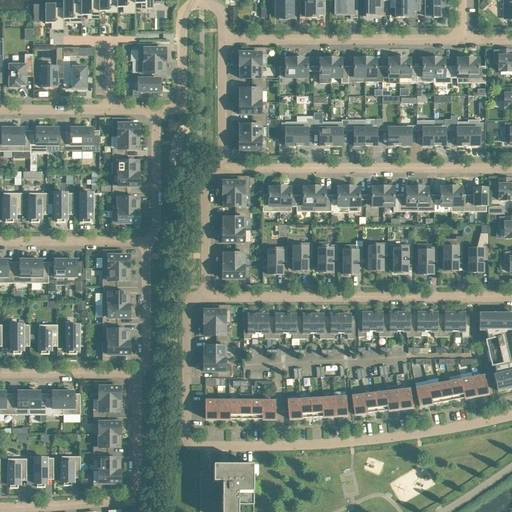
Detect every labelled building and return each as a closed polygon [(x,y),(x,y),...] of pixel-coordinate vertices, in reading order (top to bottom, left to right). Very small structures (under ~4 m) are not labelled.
[(63,1),(63,30),(64,30),(64,20),(69,20),(69,24),(72,24),(81,24),(81,0),(80,0),(81,5),(73,5),(73,1),(63,1)] [(81,0),(81,24),(82,24),(82,16),(87,16),(87,20),(90,20),(99,20),(99,0),(98,0),(99,1),(91,1),(91,0),(81,0)] [(99,0),(99,20),(100,20),(99,12),(105,12),(105,13),(108,13),(117,13),(117,0),(99,0)] [(117,0),(117,13),(117,8),(123,8),(123,14),(126,14),(135,14),(134,0),(117,0)] [(134,0),(135,14),(135,4),(141,4),(141,10),(153,10),(153,4),(161,4),(161,0),(134,0)] [(271,0),(272,7),(276,7),(276,18),(279,18),(279,20),(289,20),(289,18),(292,18),(292,0),(271,0)] [(299,0),(299,10),(305,10),(305,18),(317,18),(318,16),(323,16),(323,0),(299,0)] [(335,0),(336,16),(350,16),(350,19),(357,19),(357,1),(354,1),(353,0),(335,0)] [(378,18),(378,16),(382,16),(382,2),(390,2),(389,0),(365,0),(366,18),(378,18)] [(395,0),(396,18),(412,18),(413,12),(420,12),(420,10),(419,0),(395,0)] [(419,0),(420,10),(426,10),(426,17),(434,17),(434,18),(447,18),(447,11),(448,11),(447,0),(419,0)] [(484,0),(478,6),(483,10),(489,4),(484,0)] [(511,0),(502,0),(503,10),(510,10),(510,21),(511,21),(511,22),(511,23),(511,0)] [(55,5),(45,5),(45,6),(45,24),(51,24),(51,30),(54,30),(63,30),(63,1),(63,9),(55,9),(55,5)] [(138,62),(165,62),(165,50),(154,50),(154,44),(138,44),(138,62)] [(63,60),(63,64),(69,64),(69,57),(79,57),(79,48),(63,48),(63,60)] [(239,66),(261,66),(261,55),(266,55),(266,48),(253,48),(253,54),(239,54),(239,66)] [(507,50),(493,51),(493,57),(498,57),(498,70),(500,70),(500,72),(511,72),(511,56),(505,57),(505,51),(507,51),(507,50)] [(8,77),(8,84),(9,84),(9,88),(20,88),(20,86),(26,86),(26,77),(33,77),(33,55),(24,55),(24,63),(9,63),(9,77),(8,77)] [(461,60),(457,60),(457,67),(451,67),(451,79),(457,79),(457,84),(468,84),(468,58),(461,59),(461,60)] [(474,58),(468,58),(468,84),(485,84),(485,67),(479,67),(479,60),(474,60),(474,58)] [(285,78),(296,78),(296,59),(290,59),(290,60),(285,60),(285,67),(279,67),(279,72),(285,72),(285,78)] [(307,60),(303,60),(303,59),(296,59),(296,78),(307,78),(307,72),(313,72),(313,67),(307,67),(307,60)] [(313,67),(313,72),(319,72),(319,78),(319,84),(331,84),(331,78),(331,59),(324,59),(324,60),(319,60),(319,67),(313,67)] [(348,83),(348,72),(348,67),(342,67),(342,60),(337,60),(337,59),(331,59),(331,78),(341,78),(341,84),(348,84),(348,83)] [(348,67),(348,72),(348,83),(365,83),(365,59),(358,59),(358,60),(354,60),(354,67),(348,67)] [(371,60),(371,59),(365,59),(365,83),(382,83),(382,72),(382,67),(376,67),(376,60),(371,60)] [(382,67),(382,72),(388,72),(388,78),(388,84),(399,84),(399,59),(393,59),(393,60),(388,60),(388,67),(382,67)] [(399,59),(399,84),(416,84),(416,67),(410,67),(410,60),(406,60),(406,59),(399,59)] [(416,67),(416,84),(417,84),(417,83),(433,83),(433,84),(434,84),(434,59),(427,59),(427,60),(422,60),(422,67),(416,67)] [(451,79),(451,67),(445,67),(445,60),(440,60),(440,59),(434,59),(434,84),(451,84),(451,79)] [(40,72),(40,80),(42,80),(42,88),(56,88),(57,74),(63,74),(63,64),(63,60),(56,60),(56,67),(42,67),(42,72),(40,72)] [(138,80),(152,80),(152,75),(164,75),(164,70),(165,70),(165,62),(138,62),(138,80)] [(253,84),(266,84),(266,78),(261,78),(261,66),(239,66),(239,74),(240,74),(240,79),(253,79),(253,84)] [(73,68),(72,88),(86,88),(86,68),(73,68)] [(132,92),(132,98),(146,98),(146,92),(160,92),(160,80),(152,80),(138,80),(138,92),(132,92)] [(239,102),(261,102),(261,90),(266,90),(266,84),(253,84),(253,90),(240,90),(240,95),(239,95),(239,102)] [(511,88),(499,89),(499,102),(504,102),(504,108),(506,108),(506,110),(511,110),(511,94),(511,95),(511,89),(511,88)] [(253,121),(266,121),(266,120),(266,114),(261,114),(261,102),(239,102),(239,115),(253,115),(253,121)] [(112,119),(112,137),(139,137),(139,125),(126,125),(126,119),(112,119)] [(239,130),(239,139),(261,139),(261,126),(266,126),(266,124),(270,124),(270,120),(266,120),(266,121),(253,121),(253,125),(240,125),(240,130),(239,130)] [(308,147),(308,131),(314,131),(313,120),(307,120),(307,123),(296,123),(296,147),(308,147)] [(331,138),(331,123),(320,123),(319,120),(313,120),(314,131),(320,131),(320,147),(331,147),(331,138)] [(331,123),(331,147),(342,147),(342,131),(348,131),(348,120),(341,120),(341,123),(331,123)] [(365,147),(365,126),(365,120),(348,120),(348,131),(354,131),(354,147),(365,147)] [(376,147),(376,131),(382,131),(382,126),(382,120),(376,120),(376,126),(365,126),(365,147),(376,147)] [(457,146),(468,146),(468,120),(467,120),(467,122),(457,122),(457,126),(451,126),(451,131),(457,131),(457,146)] [(483,123),(479,123),(479,120),(468,120),(468,146),(479,146),(479,144),(479,138),(479,131),(483,131),(483,123)] [(416,126),(416,131),(422,131),(423,147),(434,146),(434,126),(434,121),(416,121),(416,126)] [(296,147),(296,123),(285,123),(281,123),(281,131),(285,131),(285,147),(296,147)] [(388,147),(399,147),(399,126),(382,126),(382,131),(388,131),(388,147)] [(410,131),(416,131),(416,126),(399,126),(399,147),(410,146),(410,131)] [(445,131),(451,131),(451,126),(434,126),(434,146),(445,146),(445,131)] [(0,152),(13,152),(13,129),(2,129),(2,131),(0,131),(0,152)] [(30,152),(30,131),(24,131),(24,129),(13,129),(13,152),(30,152)] [(47,152),(47,129),(36,129),(36,131),(30,131),(30,152),(30,154),(48,154),(48,152),(47,152)] [(47,152),(48,152),(64,152),(64,131),(58,131),(58,129),(47,129),(47,152)] [(82,152),(82,129),(71,129),(71,131),(64,131),(64,152),(82,152)] [(82,129),(82,152),(99,152),(99,136),(99,131),(92,131),(92,129),(82,129)] [(111,137),(111,149),(112,149),(112,156),(126,156),(126,150),(138,150),(138,145),(139,145),(139,137),(112,137),(111,137)] [(266,157),(266,150),(261,150),(261,139),(239,139),(239,151),(253,151),(253,157),(266,157)] [(126,156),(112,156),(112,175),(118,175),(139,175),(139,167),(138,167),(138,162),(126,162),(126,156)] [(118,175),(118,186),(112,186),(112,193),(126,193),(125,187),(139,187),(139,175),(118,175)] [(223,195),(244,195),(250,195),(250,177),(236,177),(236,182),(223,182),(223,195)] [(507,179),(499,179),(499,185),(498,185),(498,198),(500,198),(500,201),(511,200),(511,185),(505,185),(505,180),(507,180),(507,179)] [(280,212),(280,187),(273,187),(273,189),(269,189),(269,196),(262,196),(262,212),(280,212)] [(286,189),(286,187),(280,187),(280,212),(291,212),(291,207),(296,207),(297,207),(297,196),(291,196),(291,189),(286,189)] [(314,212),(314,187),(307,187),(307,189),(303,189),(303,196),(297,196),(297,207),(296,207),(296,212),(314,212)] [(314,187),(314,212),(331,212),(331,196),(325,196),(325,189),(320,189),(320,187),(314,187)] [(348,212),(348,206),(348,187),(342,187),(342,189),(337,189),(337,196),(331,196),(331,212),(331,213),(348,213),(348,212)] [(359,189),(355,189),(355,187),(348,187),(348,206),(348,212),(359,212),(359,200),(365,200),(365,196),(359,196),(359,189)] [(371,206),(383,206),(383,187),(376,187),(376,189),(371,189),(371,196),(365,196),(365,200),(371,200),(371,206)] [(394,196),(394,189),(389,189),(389,187),(383,187),(383,206),(393,206),(393,212),(400,212),(400,196),(394,196)] [(400,212),(417,212),(417,187),(410,187),(410,189),(406,189),(406,196),(400,196),(400,212)] [(417,187),(417,212),(434,212),(434,196),(428,196),(428,189),(423,189),(423,187),(417,187)] [(434,196),(434,212),(451,212),(451,187),(445,187),(445,189),(440,189),(440,196),(434,196)] [(462,196),(462,189),(458,189),(458,187),(451,187),(451,212),(468,212),(468,196),(462,196)] [(486,212),(486,187),(479,187),(479,189),(474,189),(474,196),(468,196),(468,212),(486,212)] [(126,193),(112,193),(112,199),(118,199),(118,211),(118,212),(139,212),(139,203),(138,203),(138,199),(126,199),(126,193)] [(15,211),(22,211),(22,194),(3,194),(3,220),(5,220),(5,223),(13,223),(13,220),(15,220),(15,211)] [(41,211),(48,211),(48,194),(29,194),(29,220),(31,220),(31,223),(39,223),(39,220),(41,220),(41,211)] [(67,211),(73,211),(73,194),(55,194),(55,220),(57,220),(57,223),(64,223),(64,220),(67,220),(67,211)] [(92,211),(99,211),(99,194),(80,194),(80,220),(83,220),(83,223),(90,223),(90,220),(92,220),(92,211)] [(244,207),(244,195),(223,195),(222,203),(224,203),(224,207),(236,207),(236,213),(250,213),(250,207),(244,207)] [(118,211),(112,211),(112,230),(126,230),(126,224),(139,224),(139,212),(118,212),(118,211)] [(223,231),(244,231),(244,219),(250,219),(250,213),(236,213),(236,218),(224,218),(224,223),(223,223),(223,231)] [(511,216),(499,217),(499,230),(504,230),(504,236),(506,236),(506,239),(511,238),(511,223),(511,218),(511,217),(511,216)] [(236,249),(250,249),(250,243),(244,243),(244,231),(223,231),(222,243),(236,243),(236,249)] [(467,258),(467,267),(469,267),(469,273),(482,273),(482,261),(488,261),(488,245),(488,234),(480,234),(476,250),(469,250),(469,258),(467,258)] [(291,254),(291,263),(294,263),(294,271),(307,271),(306,257),(313,257),(313,243),(294,243),(294,254),(291,254)] [(388,243),(369,243),(369,254),(367,254),(367,263),(369,263),(369,271),(382,271),(382,257),(388,257),(388,243)] [(456,248),(444,248),(444,254),(442,254),(442,263),(444,263),(444,271),(457,271),(457,257),(463,257),(463,243),(456,243),(456,245),(456,248)] [(331,250),(319,250),(319,258),(317,258),(316,267),(319,267),(319,273),(332,273),(332,261),(338,261),(338,245),(330,245),(330,248),(331,248),(331,250)] [(413,245),(394,245),(394,254),(394,273),(407,273),(407,259),(413,259),(413,245)] [(287,247),(269,247),(269,275),(281,275),(281,263),(287,263),(287,247)] [(356,252),(344,252),(344,260),(342,260),(342,269),(344,269),(344,275),(357,275),(357,263),(362,263),(363,247),(355,247),(355,249),(356,249),(356,252)] [(438,247),(431,247),(431,249),(431,252),(419,252),(419,260),(417,260),(417,269),(419,269),(419,275),(432,275),(432,263),(438,263),(438,247)] [(222,267),(244,267),(244,255),(250,255),(250,249),(236,249),(236,254),(224,254),(224,259),(222,259),(222,267)] [(102,268),(129,268),(129,257),(116,257),(116,250),(102,250),(102,268)] [(0,283),(14,284),(14,263),(7,263),(7,260),(0,260),(0,283)] [(31,284),(31,260),(20,260),(20,263),(14,263),(14,284),(31,284)] [(48,284),(48,283),(49,263),(42,263),(42,260),(31,260),(31,284),(48,284)] [(54,286),(65,286),(65,260),(54,260),(54,263),(49,263),(48,283),(54,283),(54,286)] [(65,260),(65,286),(75,286),(75,292),(83,292),(83,263),(76,263),(76,260),(65,260)] [(244,267),(222,267),(222,279),(236,279),(236,285),(250,285),(250,267),(244,267)] [(129,268),(102,268),(102,287),(116,287),(116,282),(128,282),(128,277),(129,277),(129,268)] [(116,287),(102,287),(102,306),(129,306),(129,298),(128,298),(128,293),(116,293),(116,287)] [(129,306),(102,306),(102,324),(116,324),(116,318),(129,318),(129,306)] [(204,311),(204,324),(225,324),(231,324),(231,306),(217,306),(217,311),(204,311)] [(366,331),(372,331),(372,314),(362,314),(362,316),(358,316),(358,338),(365,337),(366,331)] [(386,317),(382,317),(382,314),(372,314),(372,331),(378,331),(379,338),(386,338),(386,317)] [(393,332),(400,332),(400,314),(390,314),(390,317),(386,317),(386,338),(393,338),(393,332)] [(413,338),(414,317),(410,317),(410,314),(400,314),(400,332),(406,332),(407,338),(413,338)] [(421,332),(427,332),(427,314),(417,314),(417,317),(414,317),(413,338),(420,338),(421,332)] [(441,338),(441,317),(437,317),(437,314),(427,314),(427,332),(433,332),(434,338),(441,338)] [(448,332),(455,332),(455,314),(445,314),(445,317),(441,317),(441,338),(448,338),(448,332)] [(468,338),(469,338),(469,316),(465,316),(465,314),(455,314),(455,332),(461,332),(462,338),(468,338)] [(479,315),(479,329),(485,329),(488,340),(485,341),(491,367),(494,366),(497,377),(494,378),(497,391),(508,388),(509,390),(511,388),(511,314),(510,314),(510,316),(498,316),(498,314),(493,314),(493,316),(479,315)] [(251,333),(258,333),(258,316),(248,316),(248,318),(244,318),(244,340),(251,340),(251,333)] [(271,340),(272,319),(268,319),(268,316),(258,316),(258,333),(264,333),(265,340),(271,340)] [(279,333),(285,333),(286,316),(276,316),(276,319),(272,319),(271,340),(278,340),(279,333)] [(299,340),(299,319),(296,319),(296,316),(286,316),(285,333),(292,333),(292,340),(299,340)] [(306,333),(313,333),(313,316),(303,316),(303,319),(299,319),(299,340),(306,340),(306,333)] [(327,340),(327,319),(323,319),(323,316),(313,316),(313,333),(319,333),(320,340),(327,340)] [(334,333),(340,333),(341,316),(331,316),(331,319),(327,319),(327,340),(333,340),(334,333)] [(347,340),(355,340),(355,318),(351,318),(351,316),(341,316),(340,333),(347,333),(347,340)] [(116,324),(102,324),(102,331),(108,331),(108,343),(129,343),(129,335),(128,335),(128,330),(116,330),(116,324)] [(225,335),(225,324),(204,324),(204,331),(205,331),(205,336),(217,336),(217,342),(231,342),(231,336),(225,335)] [(23,343),(30,343),(30,335),(30,327),(30,325),(11,325),(11,343),(11,350),(11,351),(13,351),(13,354),(21,354),(21,351),(23,351),(23,343)] [(51,343),(58,343),(58,325),(39,325),(39,351),(41,351),(41,354),(49,354),(49,351),(51,351),(51,343)] [(85,343),(85,326),(66,325),(66,351),(69,351),(69,354),(76,354),(76,351),(79,351),(79,343),(85,343)] [(231,348),(231,342),(217,342),(217,347),(205,347),(205,352),(204,352),(204,360),(225,360),(225,348),(231,348)] [(129,355),(129,343),(108,343),(102,343),(102,361),(116,361),(116,355),(129,355)] [(204,360),(203,372),(217,372),(217,377),(231,377),(231,366),(225,365),(225,360),(204,360)] [(476,396),(487,394),(484,377),(472,379),(476,396)] [(464,398),(476,396),(472,379),(461,381),(464,398)] [(453,400),(464,398),(461,381),(450,383),(453,400)] [(120,400),(120,388),(106,388),(106,382),(93,382),(93,388),(99,388),(99,400),(120,400)] [(442,402),(453,400),(450,383),(438,385),(442,402)] [(430,405),(442,402),(438,385),(427,387),(430,405)] [(419,407),(430,405),(427,387),(416,389),(419,407)] [(398,392),(400,409),(411,408),(409,390),(398,392)] [(5,394),(5,392),(0,391),(0,415),(12,415),(12,394),(5,394)] [(12,415),(29,415),(29,392),(18,392),(18,394),(12,394),(12,415)] [(29,392),(29,415),(46,415),(46,394),(40,394),(40,392),(29,392)] [(46,394),(46,415),(63,415),(63,392),(52,392),(52,394),(46,394)] [(63,392),(63,415),(80,415),(80,394),(74,394),(74,392),(63,392)] [(388,411),(400,409),(398,392),(386,393),(388,411)] [(377,412),(388,411),(386,393),(375,395),(377,412)] [(365,413),(377,412),(375,395),(363,396),(365,413)] [(354,415),(365,413),(363,396),(352,398),(354,415)] [(334,399),(335,416),(346,416),(345,398),(334,399)] [(312,418),(323,417),(322,399),(311,400),(312,418)] [(323,417),(335,416),(334,399),(322,399),(323,417)] [(93,418),(107,418),(107,412),(119,412),(119,408),(120,408),(120,400),(99,400),(99,412),(93,412),(93,418)] [(300,418),(312,418),(311,400),(299,401),(300,418)] [(289,419),(300,418),(299,401),(287,402),(289,419)] [(217,419),(217,402),(205,402),(205,419),(217,419)] [(228,419),(228,402),(217,402),(217,419),(228,419)] [(240,419),(240,402),(228,402),(228,419),(240,419)] [(251,419),(251,402),(240,402),(240,419),(251,419)] [(263,420),(263,402),(251,402),(251,419),(263,420)] [(274,420),(274,402),(263,402),(263,420),(274,420)] [(107,423),(107,418),(93,418),(93,424),(99,424),(99,436),(120,436),(120,423),(107,423)] [(93,453),(107,453),(107,448),(119,448),(119,443),(120,443),(120,436),(99,436),(99,447),(93,447),(93,453)] [(107,459),(107,453),(93,453),(93,459),(99,459),(99,472),(120,472),(120,464),(119,464),(119,459),(107,459)] [(73,474),(80,474),(80,457),(61,457),(61,483),(64,483),(64,486),(71,486),(71,483),(73,483),(73,474)] [(20,477),(27,477),(26,459),(8,460),(8,485),(10,485),(10,488),(18,488),(18,485),(20,485),(20,477)] [(47,476),(53,476),(54,459),(35,459),(35,484),(37,484),(37,487),(45,487),(45,484),(47,484),(47,476)] [(210,482),(210,459),(209,459),(209,471),(199,471),(199,511),(252,511),(253,466),(213,466),(213,482),(210,482)] [(93,483),(93,491),(107,490),(107,484),(120,484),(120,472),(99,472),(99,483),(93,483)]
